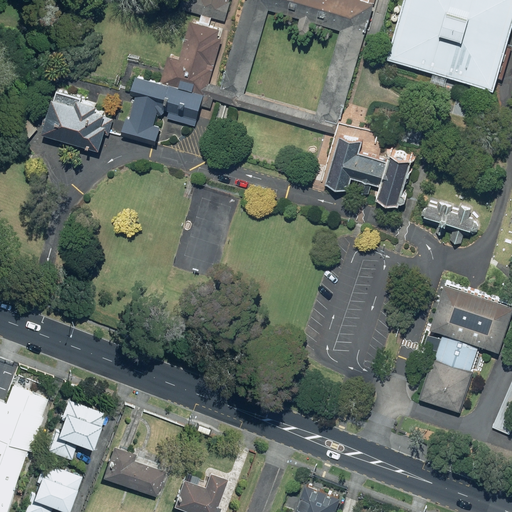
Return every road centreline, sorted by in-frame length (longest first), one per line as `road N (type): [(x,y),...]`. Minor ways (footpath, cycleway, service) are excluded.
road 1 (primary): [(508,511),(0,317)]
road 2 (unknown): [(387,409),(475,430),(506,373)]
